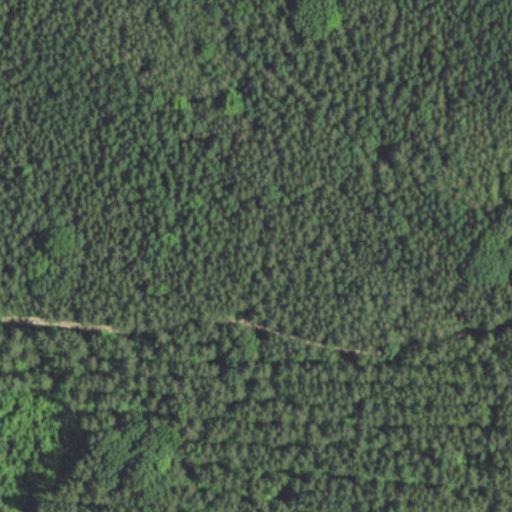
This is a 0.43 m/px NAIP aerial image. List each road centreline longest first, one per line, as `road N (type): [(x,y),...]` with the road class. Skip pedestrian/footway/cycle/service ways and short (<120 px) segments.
road 1 (residential): [(0,302),(511,306)]
road 2 (track): [(511,272),(207,0)]
